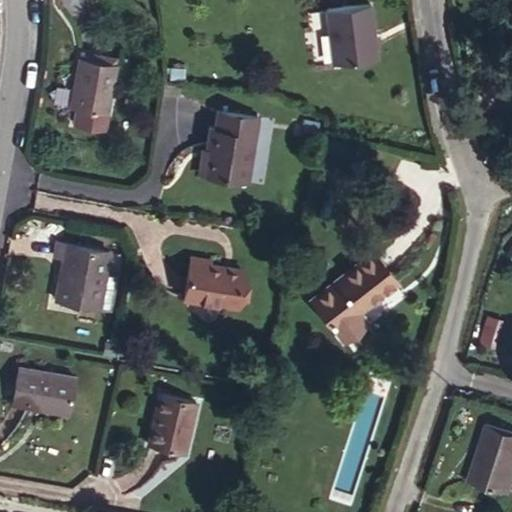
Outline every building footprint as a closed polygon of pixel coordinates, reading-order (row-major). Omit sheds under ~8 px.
[(370,3),(325,8),(332,63),(377,58),(370,3)] [(80,58),(114,65),(115,59),(81,53),(80,58)] [(79,59),(70,107),(76,108),(107,113),(115,65),(114,65),(80,58),(79,59)] [(76,108),(74,124),(104,129),(107,113),(76,108)] [(258,115),(217,109),(214,128),(209,127),(202,174),(247,181),(258,115)] [(59,241),(56,257),(62,258),(55,299),(80,303),(78,318),(94,321),(96,306),(98,306),(105,267),(109,250),(59,241)] [(372,251),(311,299),(341,337),(343,339),(366,321),(358,311),(395,281),(372,251)] [(209,258),(190,255),(184,298),(235,306),(241,269),(208,263),(209,258)] [(116,269),(105,267),(98,306),(109,308),(116,269)] [(74,376),(18,366),(11,403),(36,407),(37,404),(68,410),(74,376)] [(183,452),(195,401),(159,392),(147,443),(183,452)] [(468,478),(509,491),(511,481),(511,429),(486,421),(468,478)]
